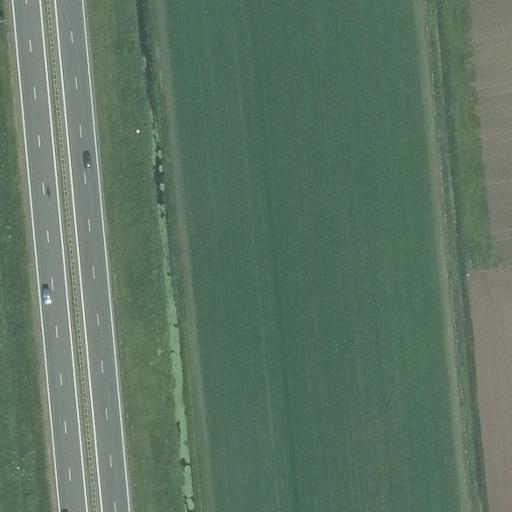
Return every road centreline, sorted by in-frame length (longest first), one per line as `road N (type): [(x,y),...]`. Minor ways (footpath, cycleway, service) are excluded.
road 1 (trunk): [(25,0),(72,511)]
road 2 (trunk): [(115,511),(69,0)]
